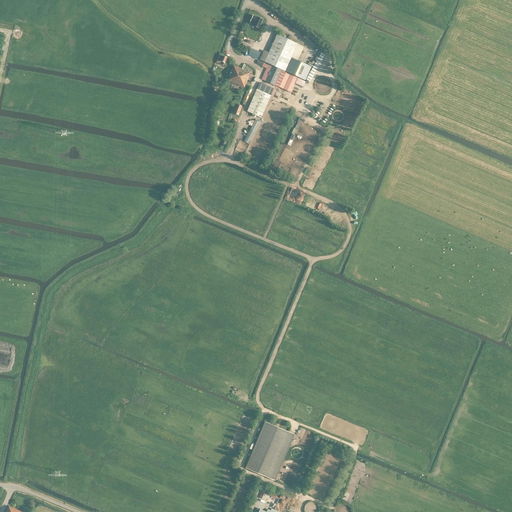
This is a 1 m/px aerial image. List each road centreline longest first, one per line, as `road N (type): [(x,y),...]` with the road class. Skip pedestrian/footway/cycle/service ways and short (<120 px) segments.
road 1 (track): [(306,256),(342,248),(349,233),(343,212),(228,159),(192,170),(189,199),(264,239)]
road 2 (unknown): [(264,410),(355,449),(335,504),(245,471),(262,412)]
road 3 (unknown): [(262,412),(257,393),(313,258)]
road 4 (track): [(228,159),(258,72),(228,47)]
